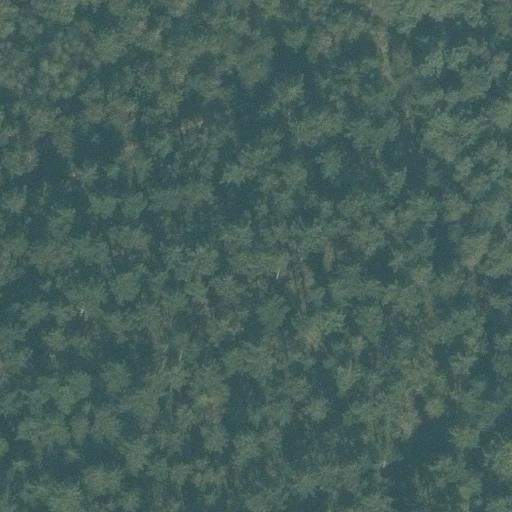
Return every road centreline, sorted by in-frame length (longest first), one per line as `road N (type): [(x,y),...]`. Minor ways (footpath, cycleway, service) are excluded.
road 1 (track): [(0,203),(511,6)]
road 2 (track): [(369,0),(380,56),(511,431)]
